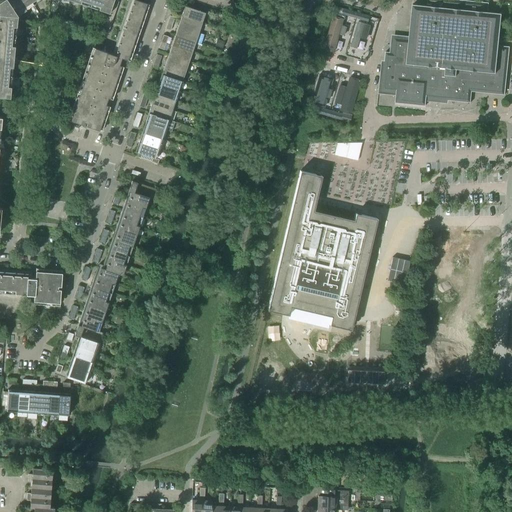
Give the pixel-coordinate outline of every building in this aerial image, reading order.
[(42,0),(1,0),(0,1),(0,97),(9,98),(17,17),(26,11),(24,8),(35,0),(41,0),(42,0)] [(102,0),(91,0),(89,7),(99,11),(102,0)] [(113,0),(102,0),(99,11),(108,14),(109,14),(114,0),(113,0)] [(114,0),(109,14),(108,14),(102,33),(107,35),(118,2),(114,0)] [(135,0),(133,0),(125,25),(138,29),(146,4),(135,0)] [(489,3),(460,0),(427,0),(427,6),(413,5),(409,40),(394,38),(393,53),(390,53),(385,52),(384,62),(385,62),(382,91),(396,93),(396,96),(395,103),(425,106),(427,94),(437,95),(436,99),(470,103),(471,99),(471,92),(505,95),(510,47),(499,46),(502,14),(501,14),(488,12),(489,3)] [(185,6),(181,17),(201,23),(205,13),(185,6)] [(334,12),(343,14),(369,22),(370,17),(336,7),(334,12)] [(325,51),(335,54),(345,19),(335,16),(325,51)] [(181,17),(178,26),(198,33),(201,23),(181,17)] [(353,47),(359,49),(366,24),(360,22),(353,47)] [(70,122),(80,125),(83,126),(85,121),(87,122),(86,127),(99,131),(108,105),(106,104),(108,99),(110,99),(121,66),(119,66),(121,58),(127,60),(138,29),(125,25),(115,55),(95,49),(70,122)] [(178,26),(174,36),(195,43),(198,33),(178,26)] [(174,36),(171,46),(192,52),(195,43),(174,36)] [(225,42),(217,39),(215,46),(223,48),(225,42)] [(171,46),(168,55),(188,62),(192,52),(171,46)] [(168,55),(165,65),(185,71),(188,62),(168,55)] [(165,65),(161,75),(182,82),(185,71),(165,65)] [(314,95),(321,97),(328,72),(321,70),(314,95)] [(161,75),(158,84),(179,91),(182,82),(161,75)] [(342,105),(340,111),(351,114),(360,80),(350,77),(347,88),(338,85),(333,103),(342,105)] [(158,84),(155,94),(175,101),(179,91),(158,84)] [(155,94),(152,104),(172,110),(175,101),(155,94)] [(311,98),(308,110),(349,122),(351,118),(316,108),(318,100),(311,98)] [(152,104),(148,114),(169,121),(172,110),(152,104)] [(145,123),(165,130),(171,132),(174,123),(169,121),(148,114),(145,123)] [(145,123),(142,133),(162,140),(165,130),(145,123)] [(162,140),(142,133),(138,142),(159,149),(162,140)] [(138,153),(137,157),(158,164),(159,160),(156,159),(159,149),(138,142),(135,152),(138,153)] [(336,146),(334,155),(357,161),(362,143),(337,143),(336,146)] [(275,277),(268,310),(283,313),(288,315),(290,306),(331,315),(328,325),(350,330),(356,304),(363,276),(376,219),(355,214),(354,221),(313,211),(321,176),(300,171),(278,263),(275,276),(275,277)] [(128,192),(148,199),(153,200),(157,190),(132,181),(128,192)] [(117,191),(114,197),(112,204),(117,206),(122,192),(117,191)] [(128,192),(125,201),(145,208),(148,199),(128,192)] [(125,201),(122,210),(142,217),(145,208),(125,201)] [(110,210),(106,223),(111,225),(115,212),(110,210)] [(122,210),(118,220),(139,227),(142,217),(122,210)] [(118,220),(115,230),(135,237),(139,227),(118,220)] [(104,229),(99,243),(104,244),(108,231),(104,229)] [(115,230),(112,239),(132,246),(135,237),(115,230)] [(112,239),(108,249),(129,256),(132,246),(112,239)] [(97,249),(92,262),(97,263),(102,250),(97,249)] [(108,249),(105,258),(126,266),(129,256),(108,249)] [(410,261),(392,257),(387,281),(405,285),(410,261)] [(105,258),(102,268),(102,269),(118,274),(122,276),(126,266),(105,258)] [(86,267),(81,280),(86,282),(91,268),(86,267)] [(97,267),(94,276),(115,283),(118,274),(102,269),(102,268),(97,267)] [(27,278),(26,295),(33,295),(33,301),(59,303),(60,289),(55,289),(56,286),(60,286),(61,273),(35,271),(35,279),(27,278)] [(26,295),(27,278),(27,274),(7,272),(5,294),(26,295)] [(94,276),(91,287),(111,294),(115,283),(94,276)] [(84,288),(79,286),(75,299),(80,301),(84,288)] [(91,287),(88,295),(108,302),(111,294),(91,287)] [(88,295),(84,305),(105,313),(108,302),(88,295)] [(68,319),(73,320),(78,307),(73,305),(68,319)] [(84,305),(81,315),(101,322),(105,313),(84,305)] [(81,315),(78,324),(103,333),(98,331),(101,322),(81,315)] [(116,318),(114,323),(124,326),(126,321),(116,318)] [(74,335),(79,336),(99,343),(103,333),(78,324),(74,335)] [(79,336),(76,345),(96,353),(99,343),(79,336)] [(60,359),(64,360),(69,347),(64,345),(60,359)] [(76,345),(72,356),(93,363),(96,353),(76,345)] [(72,356),(69,365),(89,372),(93,363),(72,356)] [(89,372),(69,365),(66,375),(86,382),(89,372)] [(383,384),(384,371),(347,370),(347,382),(383,384)] [(6,411),(17,412),(18,390),(8,390),(8,392),(6,411)] [(17,412),(27,413),(28,391),(18,390),(17,412)] [(27,413),(37,413),(39,392),(28,391),(27,413)] [(37,413),(48,414),(49,393),(39,392),(37,413)] [(48,414),(58,415),(59,393),(49,393),(48,414)] [(59,393),(58,415),(68,416),(70,394),(59,393)] [(31,482),(31,488),(50,489),(52,470),(52,469),(32,468),(32,474),(28,474),(28,481),(31,482)] [(318,486),(317,507),(335,508),(335,510),(341,510),(341,505),(345,506),(346,490),(336,490),(336,487),(318,486)] [(29,507),(34,508),(54,510),(54,508),(49,508),(50,489),(31,488),(30,494),(27,493),(26,500),(30,501),(29,507)] [(190,511),(200,511),(201,501),(204,501),(204,494),(199,494),(199,500),(191,500),(190,511)] [(220,511),(220,506),(223,506),(223,500),(218,500),(218,506),(211,506),(212,501),(211,501),(210,511),(220,511)] [(200,511),(210,511),(211,501),(204,501),(201,501),(200,511)] [(229,511),(239,511),(240,507),(242,507),(242,501),(238,501),(237,507),(230,507),(229,511)] [(248,511),(258,511),(259,508),(261,508),(262,502),(257,502),(257,508),(249,508),(248,511)] [(268,511),(278,511),(278,509),(280,509),(281,503),(276,503),(276,509),(268,509),(268,511)]
